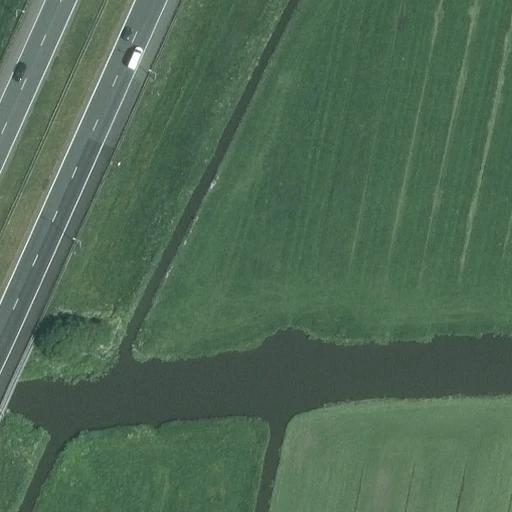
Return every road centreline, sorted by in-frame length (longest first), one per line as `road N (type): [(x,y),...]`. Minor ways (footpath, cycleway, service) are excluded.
road 1 (motorway): [(0,342),(152,0)]
road 2 (motorway): [(62,0),(0,139)]
